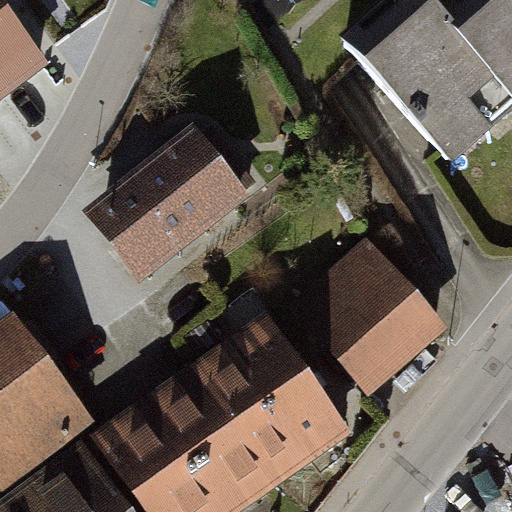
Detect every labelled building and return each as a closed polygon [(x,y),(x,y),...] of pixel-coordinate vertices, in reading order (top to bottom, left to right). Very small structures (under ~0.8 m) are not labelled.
[(429,0),(416,0),(358,53),(457,162),(511,112),(511,0),(467,0),(447,19),(429,0)] [(0,14),(0,129),(55,88),(0,14)] [(199,131),(88,215),(144,289),(255,205),(199,131)] [(267,323),(105,444),(156,511),(250,511),(353,436),(344,424),(448,332),(372,247),(273,332),(267,323)] [(17,327),(0,339),(0,476),(12,494),(95,435),(17,327)] [(0,511),(121,511),(84,457),(0,511)]
